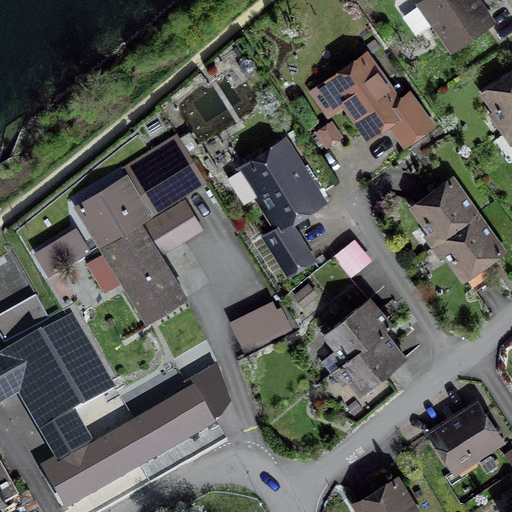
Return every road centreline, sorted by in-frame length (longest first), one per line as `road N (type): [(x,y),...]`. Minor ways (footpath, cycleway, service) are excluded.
road 1 (track): [(0,223),(265,0)]
road 2 (residential): [(284,499),(511,322)]
road 3 (residential): [(135,511),(190,480),(244,467),(284,499)]
